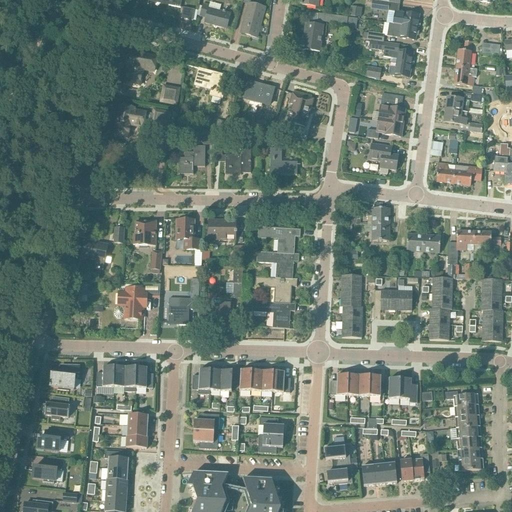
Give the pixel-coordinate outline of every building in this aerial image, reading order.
[(371,10),(388,13),(390,3),(389,3),(375,1),(372,0),(371,10)] [(203,4),(200,17),(206,18),(204,24),(226,30),(231,15),(220,12),(221,6),(210,3),(210,6),(203,4)] [(266,8),(249,4),(240,34),(257,38),(266,8)] [(351,7),(349,16),(356,17),(357,8),(351,7)] [(181,18),(193,20),(195,10),(183,8),(181,18)] [(394,13),(392,25),(401,26),(417,29),(417,28),(420,28),(421,22),(418,20),(419,16),(399,12),(394,11),(394,13)] [(355,29),(357,18),(348,17),(346,28),(355,29)] [(389,24),(387,36),(399,38),(399,40),(415,42),(416,37),(419,36),(420,30),(417,29),(401,26),(392,25),(389,24)] [(322,27),(316,26),(305,25),(303,40),(298,40),(297,50),(318,53),(322,27)] [(364,33),(363,39),(384,42),(385,35),(369,32),(368,34),(364,33)] [(382,52),(384,42),(363,39),(362,39),(367,40),(372,41),(370,50),(382,52)] [(459,51),(457,68),(469,70),(471,52),(470,52),(471,43),(465,42),(464,52),(459,51)] [(500,46),(488,44),(486,54),(499,56),(500,46)] [(385,50),(383,57),(396,59),(396,64),(412,66),(414,65),(415,60),(413,59),(413,53),(398,51),(398,52),(385,50)] [(129,67),(126,84),(139,86),(143,69),(154,72),(157,58),(130,53),(127,67),(129,67)] [(412,66),(396,64),(395,69),(390,68),(388,76),(394,77),(410,79),(412,66)] [(368,67),(363,67),(361,75),(366,75),(366,78),(380,80),(381,69),(368,67)] [(457,68),(455,85),(473,87),(474,77),(475,70),(469,70),(457,68)] [(223,100),(226,86),(222,85),(224,76),(198,69),(193,87),(211,91),(209,97),(223,100)] [(162,84),(159,103),(177,106),(180,88),(162,84)] [(270,105),(274,89),(262,86),(261,88),(248,84),(244,100),(258,104),(258,102),(270,105)] [(487,93),(489,103),(499,100),(496,90),(487,93)] [(294,105),(289,124),(293,125),(291,131),(289,138),(306,141),(307,136),(315,110),(310,108),(312,100),(293,95),(291,104),(294,105)] [(482,96),(472,95),(471,101),(471,102),(481,103),(482,96)] [(469,101),(448,98),(446,111),(467,114),(468,108),(469,108),(469,101)] [(395,101),(382,99),(378,122),(403,126),(405,111),(394,109),(395,101)] [(362,104),(355,103),(353,116),(360,117),(362,104)] [(133,108),(120,106),(114,137),(127,139),(130,125),(143,127),(146,114),(133,111),(133,108)] [(152,108),(149,125),(167,128),(170,112),(152,108)] [(470,127),(471,124),(466,123),(467,121),(466,120),(467,114),(446,111),(445,124),(460,126),(466,126),(470,127)] [(216,120),(212,135),(214,135),(224,135),(227,123),(216,120)] [(403,126),(378,122),(377,132),(367,130),(366,138),(378,140),(379,134),(385,135),(385,136),(401,138),(403,126)] [(470,127),(469,133),(480,134),(482,134),(483,125),(471,124),(470,127)] [(459,135),(449,134),(448,140),(451,140),(449,154),(457,155),(459,135)] [(203,135),(203,145),(214,145),(214,136),(214,135),(212,135),(203,135)] [(429,155),(440,157),(442,143),(431,142),(429,155)] [(356,145),(348,143),(346,151),(354,153),(356,145)] [(214,145),(214,158),(222,158),(222,156),(222,145),(214,145)] [(369,161),(381,162),(380,169),(379,174),(387,175),(388,171),(396,172),(398,157),(391,156),(392,149),(372,145),(369,161)] [(500,145),(499,157),(500,158),(508,158),(509,158),(510,150),(507,150),(508,145),(500,145)] [(226,163),(225,175),(241,176),(241,174),(251,174),(251,146),(241,146),(241,156),(226,155),(226,156),(226,163)] [(180,159),(179,175),(193,175),(194,167),(194,166),(199,166),(199,167),(205,167),(205,147),(193,147),(193,153),(185,153),(185,159),(180,159)] [(281,162),(282,152),(282,150),(270,150),(270,176),(297,176),(297,163),(281,162)] [(495,157),(494,172),(506,174),(505,186),(511,186),(511,158),(509,158),(508,158),(500,158),(499,157),(495,157)] [(455,172),(456,166),(438,164),(436,183),(454,185),(455,172)] [(469,168),(456,166),(455,172),(454,185),(471,187),(472,182),(481,183),(482,170),(469,169),(469,168)] [(372,220),(389,221),(389,210),(372,209),(372,220)] [(372,231),(389,232),(389,221),(372,220),(372,231)] [(193,222),(176,221),(176,241),(183,241),(182,251),(201,251),(201,241),(193,241),(193,222)] [(237,235),(237,232),(235,232),(235,225),(221,225),(221,222),(209,222),(209,241),(235,241),(235,234),(237,235)] [(156,247),(156,223),(136,223),(135,236),(133,236),(133,246),(147,246),(147,248),(156,247)] [(114,228),(113,243),(123,244),(124,228),(114,228)] [(257,252),(294,255),(295,238),(300,238),(300,230),(258,228),(258,238),(278,240),(277,254),(257,252)] [(389,232),(372,231),(372,243),(389,242),(389,232)] [(448,243),(448,265),(457,265),(457,253),(466,253),(473,253),(474,246),(474,233),(457,233),(457,244),(448,243)] [(474,233),(474,246),(491,246),(491,245),(501,246),(501,239),(491,239),(491,234),(474,233)] [(423,253),(424,237),(408,236),(407,252),(423,253)] [(424,237),(423,253),(439,254),(440,238),(424,237)] [(103,271),(104,262),(108,246),(84,241),(81,258),(95,260),(94,269),(103,271)] [(233,261),(244,262),(245,247),(233,247),(233,258),(227,258),(227,261),(233,261)] [(358,251),(347,251),(347,260),(357,260),(358,251)] [(162,253),(152,252),(150,270),(161,271),(162,253)] [(294,255),(257,252),(256,263),(276,264),(275,278),(293,279),(293,263),(298,263),(298,255),(294,255)] [(455,274),(455,280),(472,280),(473,264),(465,264),(465,274),(455,274)] [(234,267),(233,283),(243,283),(243,267),(234,267)] [(341,292),(361,292),(361,277),(342,276),(341,292)] [(375,277),(367,277),(366,286),(375,286),(375,277)] [(293,279),(275,278),(255,278),(255,283),(255,288),(275,290),(274,304),(293,305),(291,305),(292,287),(296,288),(297,280),(293,280),(293,279)] [(432,295),(452,295),(452,280),(433,279),(432,295)] [(482,296),(501,297),(502,281),(483,280),(482,296)] [(87,296),(88,283),(75,283),(75,293),(78,293),(78,296),(87,296)] [(243,283),(233,283),(233,299),(242,299),(243,285),(243,283)] [(121,319),(125,315),(125,319),(142,320),(143,308),(145,308),(147,290),(127,289),(126,294),(120,294),(119,306),(115,310),(114,316),(117,319),(121,319)] [(361,292),(341,292),(341,307),(343,307),(361,308),(361,292)] [(396,311),(396,292),(380,292),(380,296),(380,311),(396,311)] [(396,292),(396,311),(412,312),(412,292),(396,292)] [(432,295),(432,310),(450,310),(450,311),(451,311),(452,295),(432,295)] [(501,297),(482,296),(481,312),(483,312),(501,312),(501,297)] [(178,299),(178,308),(169,308),(168,323),(179,324),(179,326),(188,326),(188,310),(198,311),(198,300),(178,299)] [(209,306),(209,326),(230,327),(231,302),(222,302),(210,301),(210,306),(209,306)] [(293,305),(274,304),(245,302),(244,312),(253,313),(273,314),(272,329),(290,330),(291,312),(295,313),(295,306),(293,305)] [(362,323),(362,308),(361,308),(343,307),(342,323),(362,323)] [(430,310),(429,326),(449,327),(450,311),(450,310),(432,310),(430,310)] [(502,328),(503,312),(501,312),(483,312),(483,327),(502,328)] [(342,323),(342,339),(361,339),(362,323),(342,323)] [(429,326),(429,342),(449,342),(449,327),(429,326)] [(502,328),(483,327),(483,343),(502,343),(502,328)] [(50,387),(59,388),(58,390),(69,392),(69,391),(68,391),(69,390),(74,390),(76,379),(78,379),(78,374),(79,374),(80,367),(61,366),(61,373),(58,373),(58,376),(52,376),(50,387)] [(114,388),(115,368),(103,367),(103,374),(97,373),(97,388),(114,388)] [(114,388),(125,389),(125,368),(115,368),(114,388)] [(125,389),(125,393),(136,393),(136,389),(136,368),(125,368),(125,389)] [(136,389),(153,389),(153,375),(147,375),(147,369),(136,368),(136,389)] [(211,371),(199,371),(199,377),(193,376),(192,391),(198,391),(198,395),(210,396),(210,392),(209,392),(211,371)] [(222,372),(211,371),(209,392),(210,392),(221,392),(222,372)] [(252,372),(241,371),(240,391),(251,392),(252,372)] [(221,392),(232,393),(233,372),(222,372),(221,392)] [(252,372),(251,392),(262,393),(263,372),(252,372)] [(263,372),(262,393),(272,393),(273,373),(263,372)] [(272,393),(290,394),(291,380),(284,379),(285,373),(273,373),(272,393)] [(347,397),(348,376),(337,376),(337,382),(331,382),(330,396),(347,397)] [(358,397),(359,377),(348,376),(347,397),(358,397)] [(369,397),(370,377),(359,377),(358,397),(369,397)] [(369,397),(380,398),(381,377),(370,377),(369,397)] [(400,380),(389,379),(388,400),(400,400),(400,380)] [(400,400),(410,401),(410,405),(417,405),(418,386),(411,386),(412,380),(400,380),(400,400)] [(423,393),(422,402),(433,401),(432,392),(423,393)] [(454,407),(478,406),(477,395),(458,396),(457,392),(445,393),(446,400),(454,400),(454,407)] [(45,415),(45,416),(52,417),(52,420),(60,421),(60,418),(69,419),(70,407),(68,407),(69,400),(53,398),(52,405),(46,404),(46,409),(43,409),(43,415),(45,415)] [(479,417),(478,406),(454,407),(455,419),(479,417)] [(148,428),(149,416),(128,415),(128,426),(148,428)] [(194,432),(214,433),(218,434),(219,416),(201,415),(201,421),(194,421),(194,432)] [(455,419),(456,429),(480,427),(479,417),(455,419)] [(283,438),(284,426),(278,426),(278,420),(260,419),(259,436),(283,438)] [(148,428),(128,426),(127,437),(147,439),(148,428)] [(481,438),(480,427),(456,429),(457,440),(481,438)] [(37,451),(59,453),(61,441),(67,442),(67,434),(46,431),(45,439),(39,439),(37,451)] [(218,434),(214,433),(194,432),(193,443),(199,444),(199,450),(217,451),(218,443),(218,434)] [(259,436),(258,454),(276,455),(277,449),(283,449),(283,438),(259,436)] [(147,439),(127,437),(126,449),(147,450),(147,439)] [(482,449),(481,438),(457,440),(458,450),(482,449)] [(325,450),(324,450),(325,461),(331,461),(332,467),(350,465),(350,460),(348,445),(342,446),(330,447),(325,448),(325,450)] [(458,450),(458,461),(483,459),(482,449),(458,450)] [(109,460),(108,470),(128,471),(129,460),(123,460),(123,453),(105,452),(105,460),(109,460)] [(430,474),(428,455),(421,456),(421,460),(411,461),(413,481),(424,480),(424,474),(430,474)] [(483,471),(483,459),(458,461),(459,473),(483,471)] [(411,461),(400,462),(402,482),(413,481),(411,461)] [(54,484),(54,482),(56,482),(57,471),(62,471),(62,464),(48,462),(48,469),(34,468),(32,480),(44,481),(43,483),(54,485),(54,484)] [(384,465),(386,485),(397,484),(395,464),(384,465)] [(352,484),(350,465),(332,467),(333,472),(327,473),(328,485),(334,484),(334,486),(352,484)] [(373,466),(375,486),(386,485),(384,465),(373,466)] [(373,466),(362,467),(364,488),(375,486),(373,466)] [(107,481),(128,482),(128,471),(108,470),(107,481)] [(228,475),(194,473),(188,488),(222,490),(228,475)] [(272,481),(243,480),(247,495),(277,496),(272,481)] [(107,481),(107,491),(127,493),(128,482),(107,481)] [(222,490),(193,488),(193,489),(194,490),(198,503),(197,506),(233,508),(233,504),(231,504),(227,504),(222,490)] [(126,503),(127,493),(107,491),(106,502),(126,503)] [(64,495),(63,502),(76,504),(77,496),(64,495)] [(247,495),(252,509),(286,511),(287,511),(281,510),(277,496),(247,495)] [(52,511),(53,503),(36,501),(36,505),(25,504),(25,507),(22,506),(21,511),(52,511)] [(105,511),(125,511),(126,503),(106,502),(105,511)]
